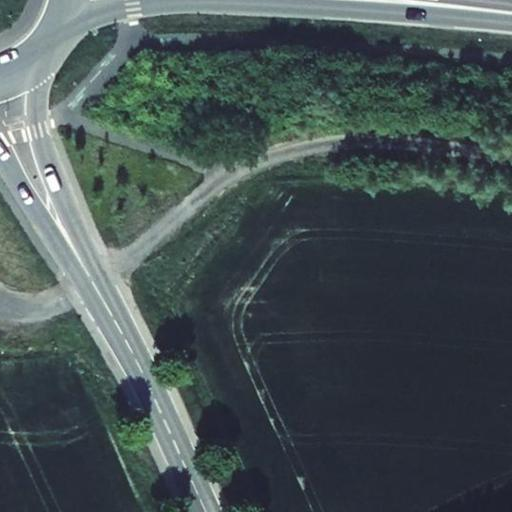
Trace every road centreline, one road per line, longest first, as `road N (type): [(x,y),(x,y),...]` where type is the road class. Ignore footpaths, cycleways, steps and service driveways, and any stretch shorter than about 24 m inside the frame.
road 1 (track): [(511,156),(307,148),(226,176),(58,114)]
road 2 (primary): [(57,31),(106,9),(162,3),(501,11)]
road 3 (track): [(226,176),(130,256),(45,305),(0,314)]
road 4 (secondary): [(206,511),(91,279)]
road 5 (secondary): [(91,279),(38,125),(37,54)]
road 6 (secondary): [(0,149),(91,279)]
